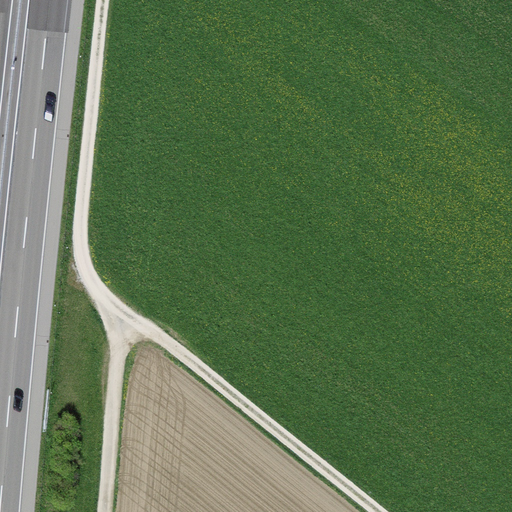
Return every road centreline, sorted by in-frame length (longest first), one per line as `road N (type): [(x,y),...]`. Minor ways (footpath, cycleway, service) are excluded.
road 1 (track): [(104,511),(124,312),(86,269),(80,227),(103,0)]
road 2 (motorway): [(0,509),(49,0)]
road 3 (track): [(124,312),(378,511)]
